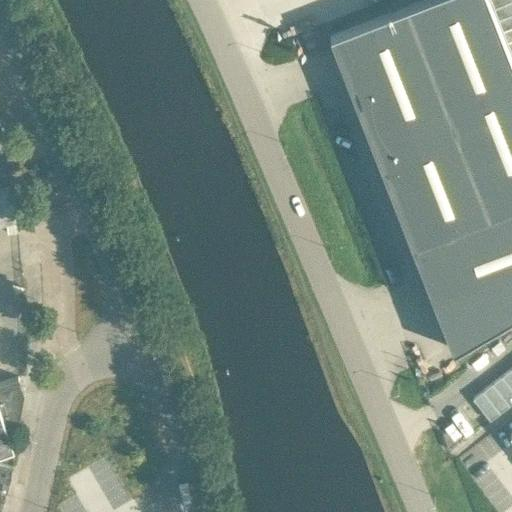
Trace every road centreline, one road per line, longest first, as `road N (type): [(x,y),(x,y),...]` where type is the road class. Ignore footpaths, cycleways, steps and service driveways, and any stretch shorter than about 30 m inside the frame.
road 1 (unclassified): [(417,511),(244,93),(194,0)]
road 2 (unclassified): [(76,367),(59,293),(65,160)]
road 3 (unclassified): [(195,511),(167,410),(129,324)]
road 4 (unclassified): [(129,324),(65,160)]
road 5 (unclassified): [(65,160),(0,1)]
road 6 (unclassified): [(31,511),(56,396),(76,367)]
